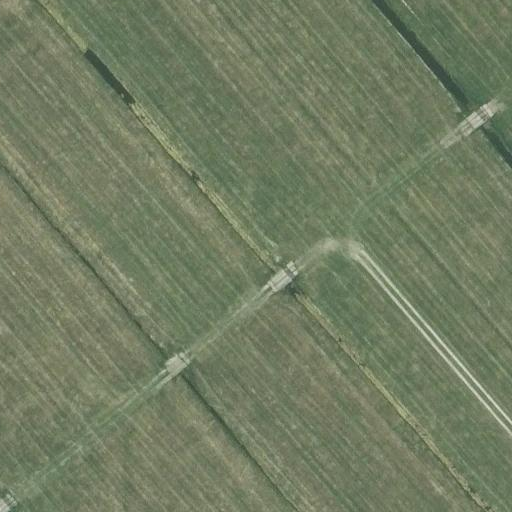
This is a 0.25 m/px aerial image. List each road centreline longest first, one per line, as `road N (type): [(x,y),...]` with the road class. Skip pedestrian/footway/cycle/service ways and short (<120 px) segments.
road 1 (track): [(511,433),(357,254),(326,247),(274,289)]
road 2 (track): [(463,136),(356,230),(357,254)]
